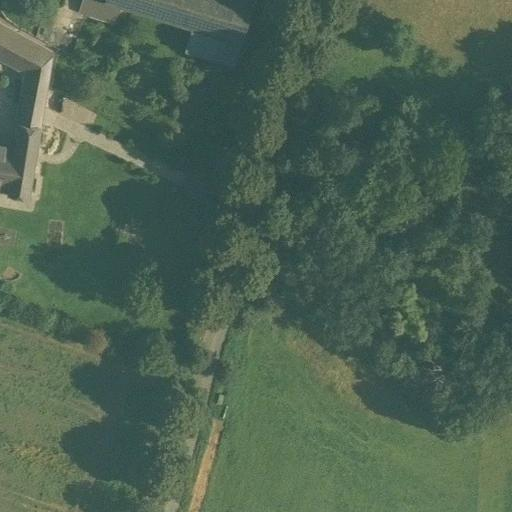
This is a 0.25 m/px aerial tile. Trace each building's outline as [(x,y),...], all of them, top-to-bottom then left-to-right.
[(115,22),(121,5),(105,0),(94,0),(91,14),(115,22)] [(105,0),(121,5),(192,26),(242,42),(254,0),(105,0)] [(19,105),(43,109),(53,51),(0,21),(0,58),(24,72),(19,105)] [(235,65),(242,42),(192,26),(185,50),(235,65)] [(17,119),(41,123),(43,109),(19,105),(17,119)] [(9,194),(29,198),(41,123),(17,119),(16,122),(20,124),(16,146),(9,194)] [(0,192),(9,194),(16,146),(0,142),(0,192)]
